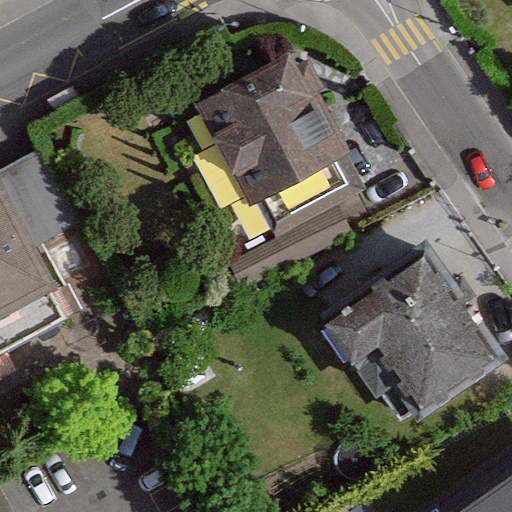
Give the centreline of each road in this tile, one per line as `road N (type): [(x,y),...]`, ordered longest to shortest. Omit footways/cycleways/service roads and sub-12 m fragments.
road 1 (residential): [(377,0),(511,204)]
road 2 (residential): [(0,78),(143,0)]
